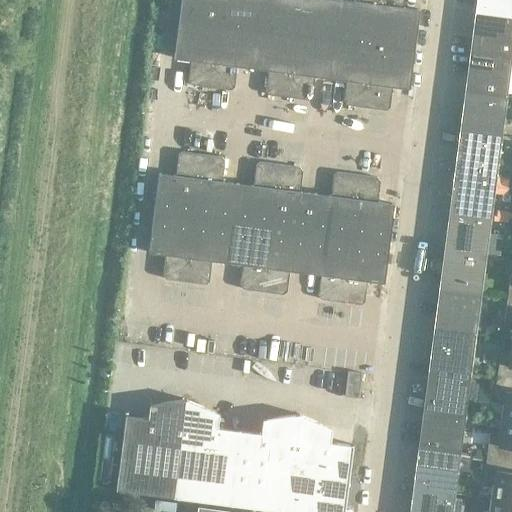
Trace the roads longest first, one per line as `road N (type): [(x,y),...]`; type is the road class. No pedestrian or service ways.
road 1 (unclassified): [(418,145),(150,118)]
road 2 (unclassified): [(390,340),(125,316)]
road 3 (unclassified): [(390,340),(418,145)]
road 4 (unclassified): [(369,511),(390,340)]
road 5 (unclassified): [(418,145),(438,0)]
